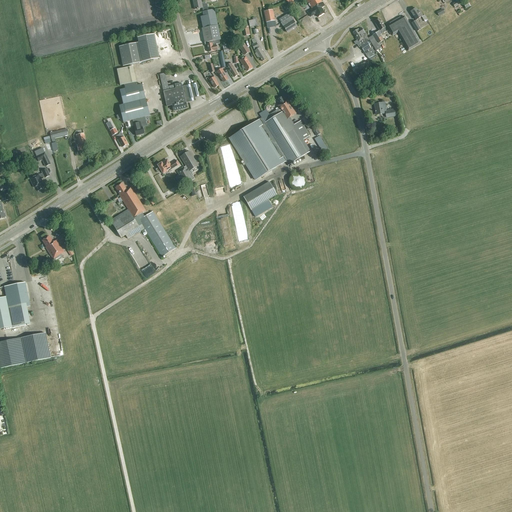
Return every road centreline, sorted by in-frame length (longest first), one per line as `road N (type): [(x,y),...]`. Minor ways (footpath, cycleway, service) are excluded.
road 1 (unclassified): [(431,511),(357,107),(328,51)]
road 2 (primary): [(0,241),(215,105)]
road 3 (primary): [(215,105),(321,38)]
